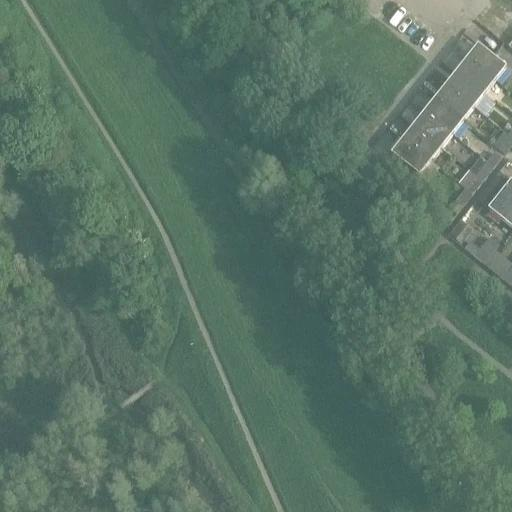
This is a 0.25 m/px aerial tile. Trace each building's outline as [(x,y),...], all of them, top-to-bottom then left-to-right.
[(507,70),(479,48),(468,62),(496,84),(507,70)] [(496,84),(468,62),(457,75),(485,98),(496,84)] [(485,98),(457,75),(446,89),(475,111),(485,98)] [(475,111),(446,89),(436,102),(464,125),(475,111)] [(464,125),(436,102),(425,116),(453,138),(464,125)] [(453,138),(425,116),(414,129),(443,152),(453,138)] [(443,152),(414,129),(404,143),(432,165),(443,152)] [(502,148),(509,153),(511,149),(511,140),(509,138),(502,148)] [(432,165),(404,143),(392,157),(421,179),(432,165)] [(495,156),(488,165),(494,171),(502,161),(495,156)] [(484,184),(494,171),(488,165),(477,179),(484,184)] [(483,207),(503,223),(511,212),(511,184),(506,179),(483,207)] [(474,183),(466,192),(473,198),(481,188),(474,183)] [(459,202),(466,207),(473,198),(466,192),(459,202)] [(511,212),(503,223),(511,230),(511,212)] [(471,245),(465,252),(474,259),(480,252),(471,245)] [(488,270),(498,258),(484,248),(480,252),(474,259),(488,270)] [(498,266),(492,273),(502,281),(507,274),(498,266)] [(511,277),(507,274),(502,281),(511,288),(511,286),(511,277)]
